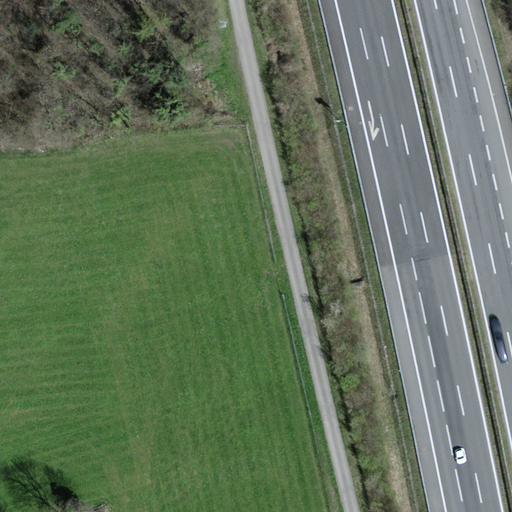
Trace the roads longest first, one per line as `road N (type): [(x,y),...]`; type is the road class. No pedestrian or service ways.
road 1 (motorway): [(363,0),(473,511)]
road 2 (motorway): [(511,343),(435,0)]
